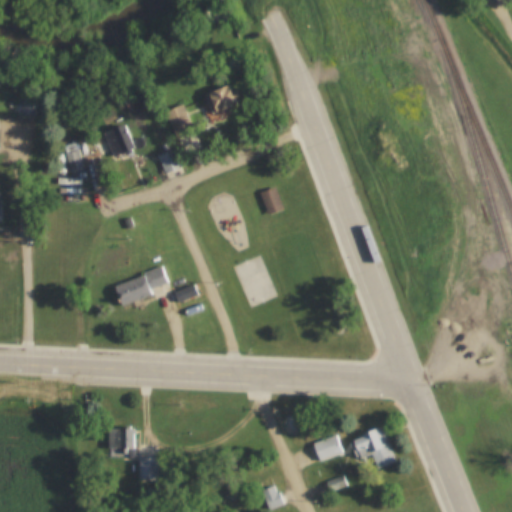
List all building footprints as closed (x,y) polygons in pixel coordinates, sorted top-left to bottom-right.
[(208,115),(233,105),(225,84),(200,94),(208,115)] [(176,139),(194,130),(179,103),(162,112),(176,139)] [(102,138),(95,141),(102,153),(108,150),(112,157),(133,146),(121,122),(99,133),(102,138)] [(156,157),(165,174),(181,165),(171,148),(156,157)] [(65,154),(70,172),(81,169),(77,151),(65,154)] [(258,192),(267,215),(283,208),(274,186),(258,192)] [(70,224),(86,224),(86,209),(70,209),(70,224)] [(152,294),(150,289),(168,282),(162,267),(111,285),(119,306),(152,294)] [(46,274),(46,306),(71,306),(71,274),(46,274)] [(395,462),(382,427),(348,439),(357,463),(369,458),(373,470),(395,462)] [(134,428),(106,428),(106,454),(134,454),(134,428)] [(343,452),(337,434),(311,444),(318,461),(343,452)] [(137,481),(158,481),(158,457),(137,457),(137,481)] [(347,485),(344,475),(326,482),(329,492),(347,485)] [(285,502),(274,483),(259,491),(270,510),(285,502)]
